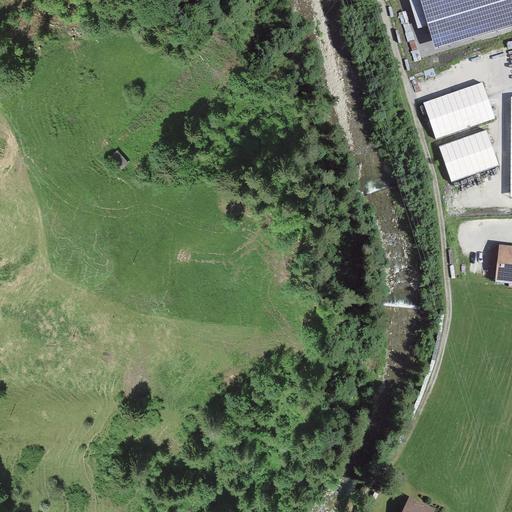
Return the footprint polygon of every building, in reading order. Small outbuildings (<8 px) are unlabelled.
[(511,0),(412,0),(421,29),(432,26),(439,52),(511,30),(511,0)] [(428,48),(428,37),(420,37),(420,47),(428,48)] [(426,105),(438,140),(498,120),(486,85),(426,105)] [(488,132),(442,150),(455,183),(501,164),(488,132)] [(112,157),(122,168),(129,161),(119,151),(112,157)] [(511,245),(501,245),(498,282),(511,283),(511,245)] [(436,511),(438,509),(412,497),(405,511),(436,511)]
